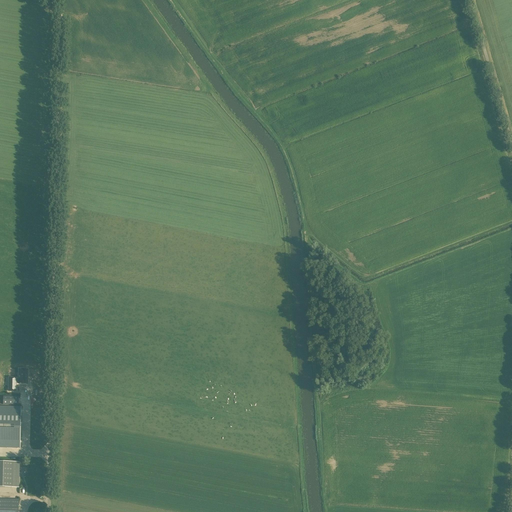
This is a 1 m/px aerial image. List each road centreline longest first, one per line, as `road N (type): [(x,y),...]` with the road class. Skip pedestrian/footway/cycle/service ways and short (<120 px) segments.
road 1 (unclassified): [(48,511),(60,30),(45,0)]
road 2 (unclassified): [(511,143),(470,0)]
